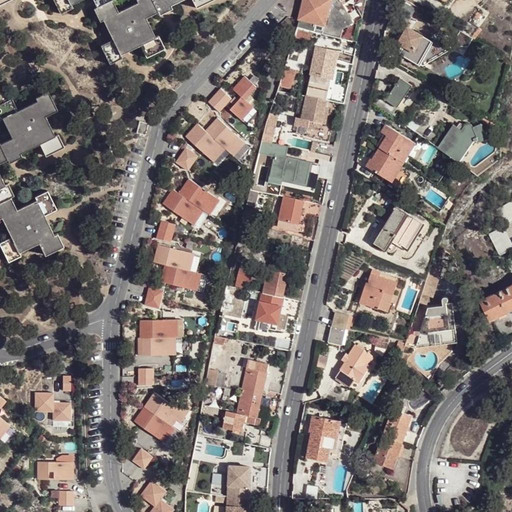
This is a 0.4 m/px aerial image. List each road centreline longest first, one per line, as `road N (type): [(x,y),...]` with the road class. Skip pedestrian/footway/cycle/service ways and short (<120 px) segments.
road 1 (residential): [(381,0),(314,284),(278,511)]
road 2 (residential): [(111,319),(164,114),(268,0)]
road 3 (residential): [(123,511),(111,477),(111,319)]
road 4 (residential): [(511,352),(437,421),(423,466),(426,511)]
